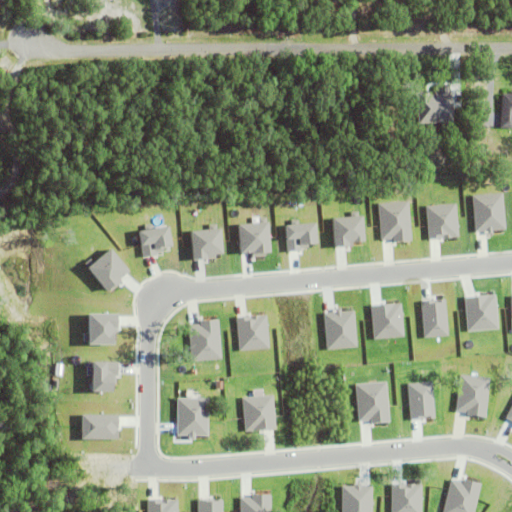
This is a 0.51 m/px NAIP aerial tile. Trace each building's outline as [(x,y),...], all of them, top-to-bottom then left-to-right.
[(511,129),(499,129),(501,95),(510,95),(510,92),(511,92),(511,129)] [(272,252),(270,222),(240,223),(242,253),(272,252)] [(225,255),(222,227),(190,231),(194,259),(225,255)] [(108,290),(131,271),(111,247),(88,267),(108,290)] [(237,316),(238,350),(269,349),(268,315),(237,316)] [(221,359),(220,319),(200,320),(200,325),(189,325),(190,360),(221,359)] [(490,376),(459,374),(457,413),(488,415),(490,376)] [(244,430),(275,429),(274,396),(243,396),(244,430)] [(177,435),(208,435),(208,398),(177,398),(177,435)] [(239,511),(270,511),(271,495),(239,496),(239,511)] [(178,511),(178,499),(147,499),(147,511),(178,511)] [(222,511),(223,500),(197,500),(197,511),(222,511)]
